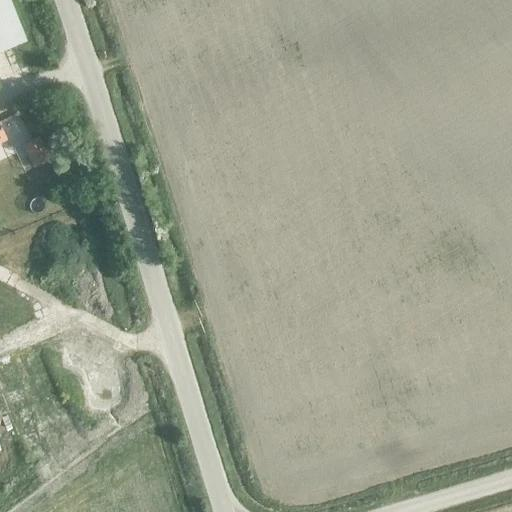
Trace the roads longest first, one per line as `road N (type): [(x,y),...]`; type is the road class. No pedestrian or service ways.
road 1 (unclassified): [(222,511),(61,0)]
road 2 (unclassified): [(390,511),(511,474)]
